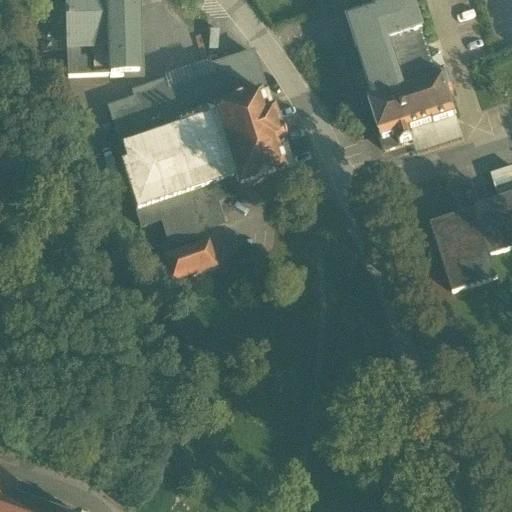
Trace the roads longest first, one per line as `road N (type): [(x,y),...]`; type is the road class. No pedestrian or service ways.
road 1 (unclassified): [(470,511),(356,193)]
road 2 (unclassified): [(356,193),(287,72),(228,0)]
road 3 (unclassified): [(356,193),(511,142)]
